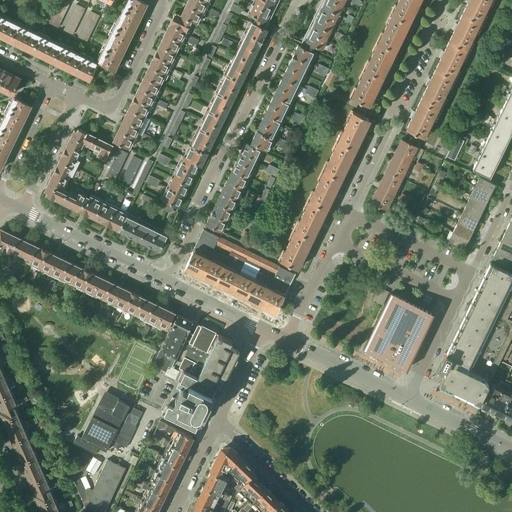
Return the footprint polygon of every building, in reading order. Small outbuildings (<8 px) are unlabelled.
[(71,1),(68,0),(59,0),(49,23),(58,27),(71,1)] [(141,13),(145,5),(144,1),(142,0),(124,0),(126,1),(124,5),(141,13)] [(197,23),(205,7),(190,0),(187,0),(181,15),(175,12),(174,12),(191,20),(192,20),(197,23)] [(239,0),(234,0),(230,8),(231,10),(239,13),(242,11),(244,8),(237,5),(239,0)] [(256,0),(253,7),(270,15),(270,13),(271,12),(272,11),(274,9),(274,7),(274,6),(262,0),(256,0)] [(338,13),(342,4),(334,0),(323,0),(323,1),(323,3),(322,5),(338,13)] [(418,0),(397,0),(392,12),(409,20),(414,10),(416,11),(419,6),(416,5),(418,0)] [(479,20),(486,6),(489,0),(465,0),(465,1),(467,1),(462,12),(479,20)] [(85,8),(76,4),(63,30),(72,34),(85,8)] [(119,16),(136,24),(141,13),(124,5),(119,16)] [(338,13),(322,5),(320,8),(319,9),(318,12),(317,14),(317,15),(333,22),(338,13)] [(248,16),(260,22),(265,25),(268,19),(269,18),(270,15),(253,7),(248,16)] [(219,12),(211,8),(208,13),(217,17),(219,12)] [(99,15),(90,11),(77,37),(87,41),(99,15)] [(167,28),(184,36),(191,20),(174,12),(167,28)] [(232,14),(228,12),(224,22),(228,24),(232,14)] [(409,20),(392,12),(378,40),(395,48),(400,38),(403,39),(405,34),(403,33),(409,20)] [(465,49),(479,20),(462,12),(456,23),(455,23),(452,28),(454,29),(448,41),(465,49)] [(354,17),(348,14),(344,21),(350,24),(354,17)] [(0,15),(0,35),(3,37),(11,20),(1,15),(0,15)] [(329,32),(333,22),(317,15),(316,16),(314,19),(314,20),(313,24),(329,32)] [(125,47),(131,35),(136,24),(119,16),(108,38),(125,47)] [(3,37),(14,42),(22,25),(11,20),(3,37)] [(267,29),(262,26),(251,21),(248,29),(246,28),(244,33),(261,41),(267,29)] [(227,25),(223,23),(214,42),(218,44),(227,25)] [(329,32),(313,24),(312,25),(310,26),(309,29),(309,31),(309,32),(307,33),(324,41),(329,32)] [(14,42),(24,47),(33,30),(22,25),(14,42)] [(159,44),(176,52),(184,36),(167,28),(159,44)] [(24,47),(35,52),(43,35),(33,30),(24,47)] [(344,35),(337,31),(334,36),(342,40),(344,35)] [(255,53),(261,41),(244,33),(243,36),(244,37),(239,45),(255,53)] [(319,51),(324,41),(307,33),(306,36),(306,38),(303,43),(319,51)] [(35,52),(46,57),(54,40),(43,35),(35,52)] [(199,40),(190,36),(188,40),(196,44),(199,40)] [(97,61),(107,65),(114,69),(113,69),(114,69),(125,47),(108,38),(103,50),(97,61)] [(46,57),(56,63),(64,46),(54,40),(46,57)] [(395,48),(378,40),(365,68),(382,76),(387,66),(389,67),(392,61),(390,60),(395,48)] [(451,78),(465,49),(448,41),(443,52),(441,51),(439,54),(439,55),(440,56),(434,69),(451,78)] [(168,68),(176,52),(159,44),(151,60),(168,68)] [(298,44),(292,57),(310,65),(312,61),(311,60),(315,52),(304,47),(298,44)] [(216,47),(212,45),(207,56),(211,58),(216,47)] [(250,65),(255,53),(239,45),(237,51),(236,50),(233,57),(250,65)] [(56,63),(67,68),(75,51),(64,46),(56,63)] [(67,68),(78,73),(86,56),(75,51),(67,68)] [(93,59),(86,56),(78,73),(90,79),(90,78),(94,69),(96,70),(99,65),(92,61),(93,59)] [(210,59),(206,57),(200,71),(204,73),(210,59)] [(250,65),(233,57),(232,58),(233,59),(228,69),(244,77),(250,65)] [(310,65),(292,57),(286,69),(302,77),(307,67),(308,68),(310,65)] [(144,76),(160,84),(168,68),(151,60),(144,76)] [(329,68),(318,63),(315,70),(325,76),(329,68)] [(382,76),(365,68),(351,96),(368,105),(374,93),(376,94),(379,89),(376,88),(382,76)] [(182,73),(174,69),(172,73),(180,77),(182,73)] [(238,89),(244,77),(228,69),(222,81),(238,89)] [(302,77),(286,69),(281,81),(297,89),(298,86),(299,87),(302,82),(300,81),(302,77)] [(437,107),(444,92),(451,78),(434,69),(429,79),(428,78),(425,83),(427,84),(420,98),(437,107)] [(337,74),(331,71),(325,84),(331,87),(337,74)] [(0,86),(0,88),(12,94),(20,79),(20,78),(7,72),(0,86)] [(199,77),(195,75),(190,85),(194,87),(199,77)] [(136,92),(152,100),(160,84),(144,76),(136,92)] [(232,101),(238,89),(222,81),(217,93),(232,101)] [(281,81),(275,93),(291,101),(297,89),(281,81)] [(506,86),(501,83),(497,90),(502,93),(506,86)] [(302,91),(315,97),(318,90),(308,85),(306,89),(303,88),(302,91)] [(511,112),(511,85),(502,107),(511,112)] [(128,108),(145,116),(152,100),(136,92),(128,108)] [(193,95),(189,93),(182,107),(186,109),(193,95)] [(211,105),(227,112),(232,101),(217,93),(211,105)] [(291,101),(275,93),(269,105),(285,113),(291,101)] [(11,101),(2,119),(19,128),(31,104),(30,104),(30,105),(21,100),(22,98),(16,96),(13,102),(11,101)] [(423,136),(437,107),(420,98),(414,111),(412,110),(410,116),(411,117),(406,128),(423,136)] [(168,103),(159,99),(157,104),(165,108),(168,103)] [(205,117),(221,124),(227,112),(211,105),(205,117)] [(269,105),(263,117),(279,125),(285,113),(269,105)] [(504,146),(511,130),(511,112),(502,107),(487,138),(504,146)] [(128,108),(125,114),(120,124),(137,132),(145,116),(128,108)] [(185,112),(181,110),(169,134),(173,136),(185,112)] [(369,119),(363,116),(353,111),(338,141),(355,149),(361,136),(363,137),(366,132),(364,131),(369,119)] [(291,119),(302,124),(305,117),(295,112),(291,119)] [(491,116),(486,114),(482,121),(488,123),(491,116)] [(215,136),(221,124),(205,117),(199,129),(215,136)] [(263,117),(257,129),(273,137),(279,125),(263,117)] [(2,119),(0,123),(0,143),(9,148),(19,128),(2,119)] [(137,132),(120,124),(113,140),(129,148),(137,132)] [(78,128),(78,129),(77,130),(84,142),(100,150),(97,155),(106,159),(112,144),(78,128)] [(64,151),(77,157),(84,142),(77,130),(74,129),(64,151)] [(215,136),(199,129),(193,140),(209,148),(215,136)] [(273,137),(257,129),(251,142),(267,150),(271,142),(272,143),(274,139),(273,138),(273,137)] [(152,137),(143,133),(141,138),(149,142),(152,137)] [(450,139),(441,135),(437,144),(446,148),(450,139)] [(172,139),(168,137),(163,146),(167,148),(172,139)] [(463,140),(455,137),(446,156),(454,160),(463,140)] [(278,146),(289,151),(292,143),(282,138),(278,146)] [(393,155),(408,162),(416,146),(401,138),(393,155)] [(472,168),(489,177),(504,146),(487,138),(472,168)] [(203,160),(209,148),(193,140),(191,146),(189,146),(188,149),(189,150),(188,152),(203,160)] [(338,141),(331,156),(324,170),(340,179),(347,166),(348,167),(351,162),(349,161),(355,149),(338,141)] [(240,154),(256,161),(261,150),(245,142),(240,154)] [(0,143),(0,160),(3,162),(9,148),(0,143)] [(476,146),(471,144),(468,151),(473,154),(476,146)] [(128,153),(119,149),(106,176),(114,180),(128,153)] [(76,159),(77,157),(64,151),(54,172),(67,178),(69,174),(73,176),(80,161),(76,159)] [(83,156),(92,160),(93,157),(89,156),(91,152),(88,151),(87,154),(85,154),(83,156)] [(201,165),(203,160),(188,152),(186,156),(184,156),(181,163),(179,162),(179,163),(196,171),(199,164),(201,165)] [(170,158),(160,153),(156,160),(167,165),(170,158)] [(234,165),(250,173),(256,161),(240,154),(234,165)] [(142,159),(133,155),(120,182),(128,187),(142,159)] [(401,178),(408,162),(393,155),(386,170),(401,178)] [(153,161),(149,159),(132,193),(136,195),(153,161)] [(423,164),(417,161),(413,168),(420,172),(423,164)] [(190,183),(196,171),(179,163),(175,170),(177,171),(175,175),(190,183)] [(265,171),(276,176),(279,169),(268,164),(265,171)] [(248,176),(250,173),(234,165),(229,177),(244,184),(247,180),(248,181),(250,177),(248,176)] [(435,178),(436,179),(441,181),(446,172),(440,169),(435,178)] [(340,179),(324,170),(309,200),(326,208),(332,196),(334,197),(337,191),(335,190),(340,179)] [(378,186),(393,194),(401,178),(386,170),(378,186)] [(57,200),(61,191),(67,178),(54,172),(44,191),(47,192),(46,194),(57,200)] [(160,180),(150,175),(146,182),(156,187),(160,180)] [(169,183),(167,186),(184,195),(190,183),(175,175),(170,184),(169,183)] [(270,176),(266,186),(270,188),(275,178),(270,176)] [(490,193),(495,184),(479,176),(475,186),(490,193)] [(244,184),(229,177),(223,188),(240,197),(241,195),(240,194),(244,184)] [(437,190),(441,181),(436,179),(432,187),(437,190)] [(78,188),(80,185),(71,181),(70,183),(72,184),(70,188),(73,189),(74,186),(78,188)] [(179,207),(184,195),(167,186),(165,191),(166,192),(163,199),(179,207)] [(370,202),(385,210),(393,194),(378,186),(370,202)] [(470,195),(486,203),(490,193),(475,186),(470,195)] [(269,189),(265,187),(256,206),(260,208),(269,189)] [(240,197),(223,188),(217,200),(233,208),(236,202),(238,203),(240,197)] [(61,191),(57,200),(68,205),(73,196),(61,191)] [(407,195),(401,192),(398,200),(404,203),(407,195)] [(80,211),(82,207),(87,197),(79,193),(76,198),(73,196),(68,205),(80,211)] [(120,203),(124,195),(119,193),(115,201),(120,203)] [(153,199),(143,194),(142,198),(151,203),(153,199)] [(161,247),(168,233),(90,195),(82,212),(158,249),(161,247)] [(466,204),(481,212),(486,203),(470,195),(466,204)] [(422,206),(423,206),(427,209),(432,200),(426,197),(422,206)] [(233,208),(217,200),(212,211),(229,220),(231,216),(229,216),(233,208)] [(326,208),(309,200),(295,230),(312,238),(318,226),(320,227),(323,220),(321,220),(326,208)] [(171,213),(173,208),(164,203),(161,208),(171,213)] [(461,213),(477,221),(481,212),(466,204),(461,213)] [(259,211),(255,209),(246,227),(250,229),(259,211)] [(229,220),(212,211),(206,224),(222,231),(225,224),(227,224),(229,220)] [(457,222),(473,230),(477,221),(461,213),(457,222)] [(452,232),(468,239),(473,230),(457,222),(452,232)] [(26,240),(0,228),(6,244),(8,243),(20,249),(18,253),(19,254),(26,240)] [(185,267),(200,275),(213,249),(219,236),(203,229),(193,250),(185,267)] [(249,232),(244,230),(240,240),(246,243),(249,237),(247,236),(249,232)] [(295,230),(287,245),(280,260),(298,268),(304,256),(305,256),(308,251),(306,250),(312,238),(295,230)] [(511,234),(505,231),(501,240),(511,245),(511,234)] [(452,232),(448,241),(464,249),(468,239),(452,232)] [(258,249),(262,239),(253,235),(249,245),(258,249)] [(279,266),(219,237),(216,244),(276,273),(279,266)] [(34,265),(42,248),(26,240),(19,254),(29,258),(28,262),(34,265)] [(511,245),(501,240),(496,249),(511,257),(511,256),(511,245)] [(59,256),(42,248),(34,265),(51,273),(59,256)] [(213,249),(200,275),(215,282),(228,256),(213,249)] [(511,257),(496,249),(492,258),(507,266),(511,257)] [(67,281),(75,264),(59,256),(51,273),(67,281)] [(215,282),(231,290),(243,264),(228,256),(215,282)] [(12,260),(9,259),(3,272),(12,276),(15,271),(8,268),(12,260)] [(243,264),(231,290),(246,297),(258,271),(261,267),(245,259),(243,264)] [(511,284),(511,272),(490,262),(485,271),(511,284)] [(92,272),(75,264),(67,281),(84,289),(92,272)] [(278,308),(281,302),(285,295),(295,273),(280,266),(274,279),(261,304),(276,312),(278,308)] [(246,297),(261,304),(274,279),(258,271),(246,297)] [(437,372),(444,375),(484,394),(501,358),(506,360),(511,348),(511,343),(509,342),(511,335),(511,284),(485,271),(437,372)] [(100,297),(108,280),(92,272),(84,289),(100,297)] [(56,281),(51,279),(47,288),(52,290),(56,281)] [(125,288),(108,280),(100,297),(117,305),(125,288)] [(388,291),(379,287),(372,300),(382,304),(388,291)] [(142,296),(125,288),(117,305),(133,313),(142,296)] [(433,313),(390,292),(364,346),(363,348),(407,368),(418,345),(425,330),(433,313)] [(86,296),(82,294),(78,302),(82,304),(86,296)] [(150,321),(158,304),(142,296),(133,313),(150,321)] [(175,313),(158,304),(150,321),(167,330),(175,313)] [(120,312),(115,310),(111,318),(116,321),(120,312)] [(193,321),(177,314),(176,317),(153,364),(166,370),(169,365),(171,366),(193,321)] [(207,355),(218,333),(198,323),(187,346),(189,347),(207,355)] [(146,335),(150,327),(145,325),(141,333),(146,335)] [(232,340),(218,333),(207,355),(228,366),(236,349),(236,348),(230,345),(232,340)] [(189,347),(186,354),(192,357),(191,360),(194,361),(189,372),(216,385),(218,386),(228,366),(207,355),(189,347)] [(192,357),(186,354),(185,355),(179,367),(185,370),(189,372),(194,361),(191,360),(192,357)] [(0,361),(0,374),(4,372),(1,366),(7,363),(6,361),(13,358),(13,356),(0,361)] [(511,365),(503,361),(500,366),(509,371),(511,365)] [(169,366),(165,374),(175,379),(179,371),(169,366)] [(185,370),(173,395),(204,410),(216,385),(189,372),(185,370)] [(7,380),(4,372),(0,374),(0,386),(21,377),(21,375),(14,378),(13,377),(7,380)] [(484,394),(444,375),(438,385),(479,405),(484,394)] [(0,386),(0,398),(13,393),(10,387),(16,384),(15,382),(22,379),(21,377),(0,386)] [(481,405),(490,410),(505,383),(500,381),(497,387),(491,384),(481,405)] [(509,385),(505,383),(490,410),(501,415),(511,395),(511,394),(506,391),(509,385)] [(16,400),(13,393),(0,398),(0,406),(2,410),(25,401),(28,400),(26,396),(16,400)] [(511,418),(511,406),(510,405),(511,401),(511,394),(511,395),(501,415),(509,419),(510,418),(511,418)] [(91,418),(81,437),(77,435),(73,442),(95,453),(98,447),(106,451),(129,405),(118,399),(109,395),(106,401),(101,398),(91,418)] [(195,429),(204,410),(173,395),(164,414),(195,429)] [(0,411),(0,414),(3,422),(20,415),(17,408),(26,404),(25,401),(2,410),(0,411)] [(140,417),(143,412),(132,407),(129,412),(140,417)] [(127,417),(138,422),(140,417),(129,412),(127,417)] [(22,422),(20,415),(3,422),(8,432),(37,420),(36,417),(29,420),(28,419),(22,422)] [(125,422),(136,427),(138,422),(127,417),(125,422)] [(8,432),(12,442),(29,436),(26,430),(32,427),(31,425),(38,422),(37,420),(8,432)] [(154,432),(153,435),(185,450),(189,442),(191,442),(193,439),(192,437),(192,436),(185,432),(160,420),(157,427),(161,429),(162,428),(175,434),(172,441),(154,432)] [(120,430),(132,436),(136,427),(125,422),(120,430)] [(118,436),(129,442),(132,436),(120,430),(118,436)] [(148,447),(147,449),(178,464),(182,457),(184,456),(186,453),(185,451),(185,450),(153,435),(152,437),(169,446),(165,455),(148,447)] [(32,442),(29,436),(12,442),(17,453),(46,441),(44,437),(32,442)] [(118,436),(115,442),(126,447),(129,442),(118,436)] [(17,453),(21,463),(38,456),(35,449),(39,448),(38,446),(47,442),(46,441),(17,453)] [(212,471),(219,474),(222,468),(226,470),(228,468),(225,447),(223,448),(222,449),(221,450),(220,451),(211,470),(212,471)] [(228,468),(240,456),(233,449),(232,449),(231,448),(230,448),(230,447),(229,447),(228,447),(226,447),(225,447),(228,468)] [(141,461),(139,463),(172,479),(178,464),(147,449),(146,451),(163,460),(158,469),(141,461)] [(41,463),(38,456),(21,463),(26,473),(47,465),(46,461),(41,463)] [(240,456),(228,468),(243,482),(238,488),(253,474),(255,471),(240,456)] [(88,498),(94,511),(103,511),(125,467),(107,459),(88,498)] [(134,476),(133,478),(165,494),(172,479),(139,463),(138,467),(143,469),(144,468),(155,474),(150,484),(134,476)] [(81,477),(89,482),(97,468),(89,464),(81,477)] [(26,473),(30,484),(47,477),(44,470),(49,468),(47,465),(26,473)] [(219,474),(212,471),(205,485),(225,495),(226,492),(221,490),(226,478),(219,474)] [(245,508),(265,487),(257,480),(257,478),(253,474),(238,488),(250,499),(244,506),(245,508)] [(50,484),(47,477),(30,484),(35,494),(34,494),(34,495),(64,481),(63,479),(50,484)] [(126,493),(158,508),(165,494),(133,478),(132,480),(149,488),(143,498),(127,490),(126,493)] [(34,495),(39,505),(55,498),(52,491),(58,489),(57,486),(65,483),(64,481),(34,495)] [(225,495),(205,485),(199,499),(213,506),(218,495),(224,497),(225,495)] [(267,511),(278,501),(270,493),(271,491),(268,488),(266,488),(265,487),(245,508),(247,509),(253,502),(263,511),(267,511)] [(142,502),(136,511),(155,511),(158,508),(126,493),(125,494),(142,502)] [(58,504),(55,498),(39,505),(41,511),(51,511),(72,502),(71,500),(64,503),(63,502),(58,504)] [(208,511),(209,510),(210,511),(213,506),(199,499),(193,511),(191,511),(208,511)] [(290,511),(284,506),(284,504),(281,501),(279,501),(278,501),(267,511),(290,511)] [(51,511),(60,511),(61,511),(66,509),(65,507),(73,503),(72,502),(51,511)]
